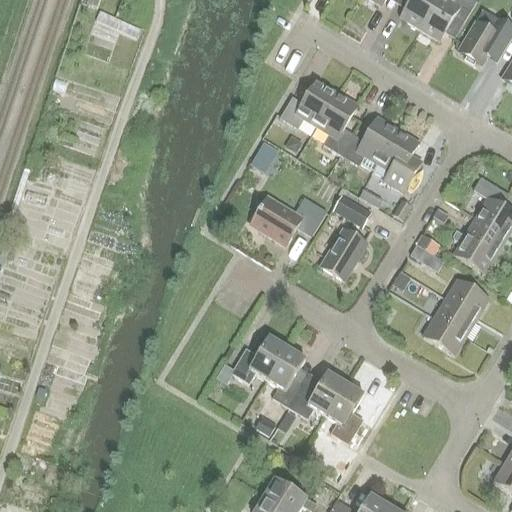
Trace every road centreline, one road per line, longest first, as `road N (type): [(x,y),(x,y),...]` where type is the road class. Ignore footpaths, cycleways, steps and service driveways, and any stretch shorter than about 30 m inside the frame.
road 1 (residential): [(475,416),(236,269)]
road 2 (residential): [(511,157),(319,40)]
road 3 (residential): [(467,511),(434,489),(475,416)]
